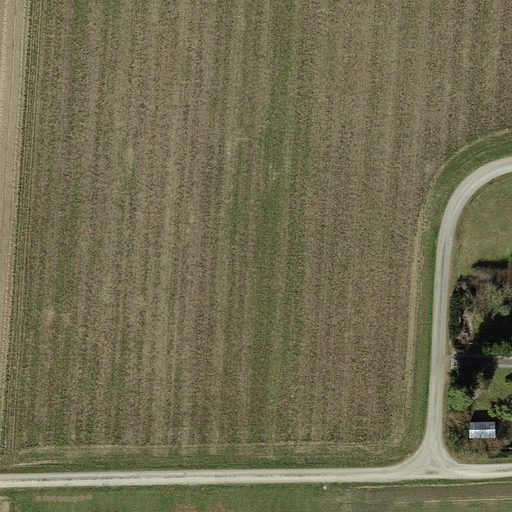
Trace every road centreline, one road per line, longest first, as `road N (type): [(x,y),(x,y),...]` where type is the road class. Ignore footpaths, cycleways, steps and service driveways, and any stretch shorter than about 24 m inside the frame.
road 1 (track): [(511,471),(0,485)]
road 2 (track): [(440,473),(449,235),(465,192),(511,163)]
